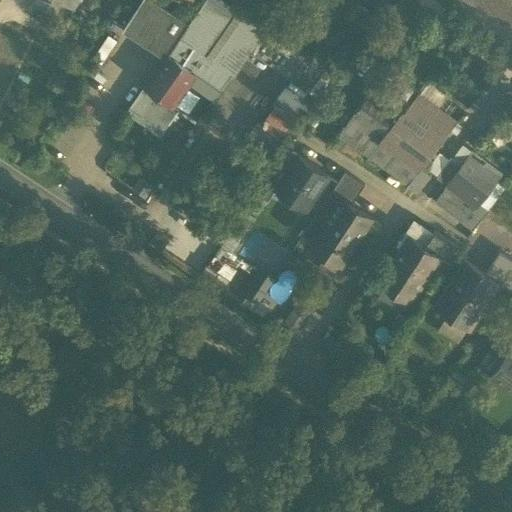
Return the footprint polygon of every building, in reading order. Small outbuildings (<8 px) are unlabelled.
[(52,0),(74,10),(78,0),(52,0)] [(166,56),(169,52),(189,23),(154,0),(142,0),(124,28),(166,56)] [(240,53),(247,44),(260,26),(255,22),(221,0),(206,0),(189,23),(169,52),(197,71),(191,80),(214,97),(245,56),(240,53)] [(258,17),(255,22),(260,26),(247,44),(280,66),(288,56),(302,67),(311,54),(296,45),(278,31),(258,17)] [(143,121),(156,130),(174,104),(176,102),(187,86),(191,80),(197,71),(169,52),(166,56),(130,107),(132,108),(145,118),(143,121)] [(354,52),(338,75),(347,81),(363,59),(354,52)] [(311,54),(302,67),(316,76),(325,64),(311,54)] [(310,86),(316,76),(302,67),(288,56),(280,66),(310,86)] [(326,68),(308,91),(317,97),(334,74),(326,68)] [(419,92),(438,105),(448,92),(429,79),(419,92)] [(287,82),(275,99),(277,100),(298,114),(302,117),(313,101),(287,82)] [(187,86),(176,102),(190,111),(201,95),(187,86)] [(397,114),(382,135),(380,137),(420,167),(423,163),(438,144),(457,119),(438,105),(419,92),(418,91),(400,115),(397,114)] [(340,132),(364,150),(378,131),(382,135),(397,114),(369,93),(340,132)] [(298,114),(277,100),(261,122),(282,136),(298,114)] [(145,118),(132,108),(129,112),(160,135),(179,108),(174,104),(156,130),(143,121),(145,118)] [(284,138),(282,136),(261,122),(258,119),(246,136),(272,155),(284,138)] [(420,168),(420,167),(380,137),(382,135),(378,131),(364,150),(408,183),(420,168)] [(463,141),(452,155),(463,164),(472,152),(474,149),(463,141)] [(438,144),(423,163),(438,174),(452,155),(438,144)] [(288,146),(277,163),(288,169),(298,153),(288,146)] [(471,199),(476,203),(496,176),(500,172),(472,152),(463,164),(449,183),(450,184),(471,199)] [(277,186),(307,206),(329,173),(298,153),(288,169),(276,186),(277,186)] [(438,174),(449,183),(463,164),(452,155),(438,174)] [(268,200),(277,186),(276,186),(288,169),(277,163),(257,192),(268,200)] [(408,183),(419,192),(432,176),(420,168),(408,183)] [(342,196),(352,203),(365,183),(345,170),(332,191),(342,197),(342,196)] [(154,185),(140,175),(132,188),(146,197),(154,185)] [(506,184),(496,176),(476,203),(486,210),(506,184)] [(450,184),(449,183),(437,200),(464,220),(476,203),(471,199),(450,184)] [(322,266),(334,274),(342,263),(373,216),(352,203),(342,196),(342,197),(312,243),(330,255),(322,266)] [(473,227),(486,210),(476,203),(464,220),(473,227)] [(424,246),(435,229),(414,216),(404,232),(410,236),(424,246)] [(439,257),(449,263),(460,246),(435,229),(424,246),(440,256),(439,257)] [(229,232),(221,243),(232,251),(240,239),(229,232)] [(410,298),(411,299),(439,257),(440,256),(424,246),(410,236),(381,279),(386,282),(410,298)] [(500,282),(511,290),(511,256),(501,249),(485,272),(500,281),(500,282)] [(215,253),(208,264),(228,277),(235,267),(215,253)] [(448,312),(468,325),(482,304),(484,305),(500,282),(500,281),(485,272),(466,259),(436,305),(448,312)] [(228,277),(208,264),(201,273),(221,287),(228,277)] [(246,290),(258,298),(272,276),(261,269),(246,290)] [(397,317),(410,298),(386,282),(373,300),(397,317)] [(314,307),(300,297),(285,318),(299,328),(314,307)] [(322,313),(314,307),(299,328),(285,318),(280,327),(296,338),(307,335),(322,313)] [(458,339),(468,325),(448,312),(439,326),(458,339)] [(356,368),(368,349),(346,334),(349,330),(343,326),(328,349),(356,368)] [(511,345),(492,375),(511,388),(511,345)]
